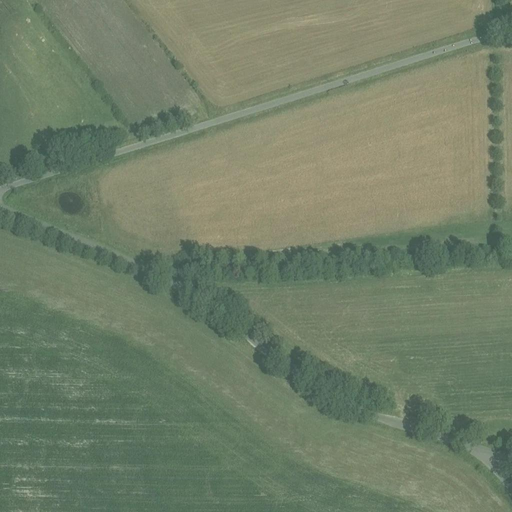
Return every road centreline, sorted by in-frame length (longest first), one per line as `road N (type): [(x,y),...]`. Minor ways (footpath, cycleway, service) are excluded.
road 1 (unclassified): [(0,190),(511,34)]
road 2 (unclassified): [(441,439),(379,423),(320,393),(177,287),(0,208)]
